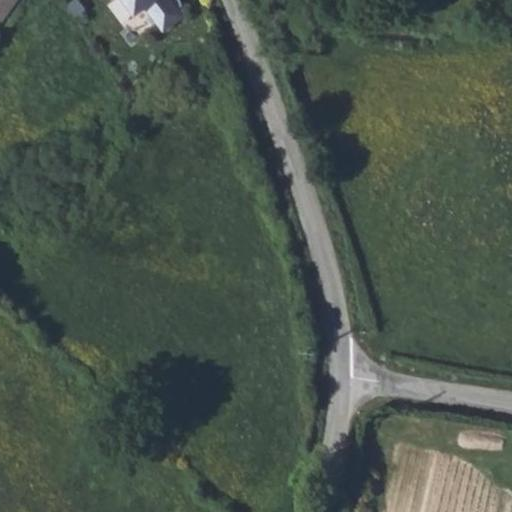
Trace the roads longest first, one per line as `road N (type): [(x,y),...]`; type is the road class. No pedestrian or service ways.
road 1 (unclassified): [(234,0),(337,301),(345,380)]
road 2 (unclassified): [(345,380),(511,404)]
road 3 (unclassified): [(345,380),(318,511)]
